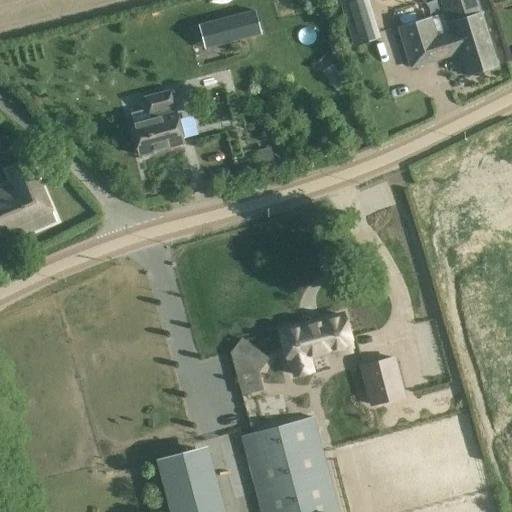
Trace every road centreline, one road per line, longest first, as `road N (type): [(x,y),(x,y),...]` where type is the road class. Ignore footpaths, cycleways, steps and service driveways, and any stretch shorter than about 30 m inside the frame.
road 1 (secondary): [(135,237),(401,153),(511,98)]
road 2 (unclassified): [(135,237),(101,191),(0,101)]
road 3 (secondary): [(0,293),(135,237)]
